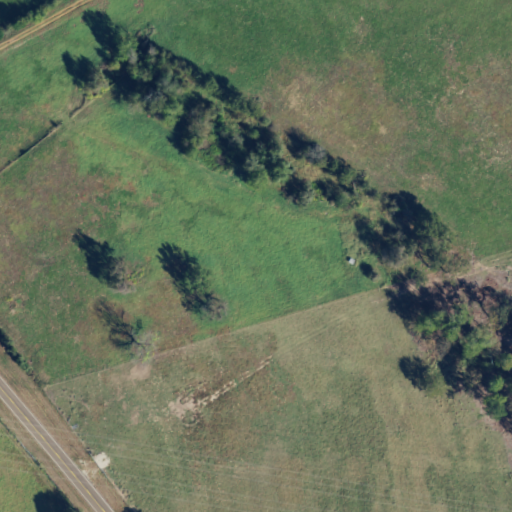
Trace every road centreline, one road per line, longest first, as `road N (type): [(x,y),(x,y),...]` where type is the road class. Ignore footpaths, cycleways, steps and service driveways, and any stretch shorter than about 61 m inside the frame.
road 1 (residential): [(511,253),(469,226),(214,171),(0,101)]
road 2 (tertiary): [(0,390),(102,511)]
